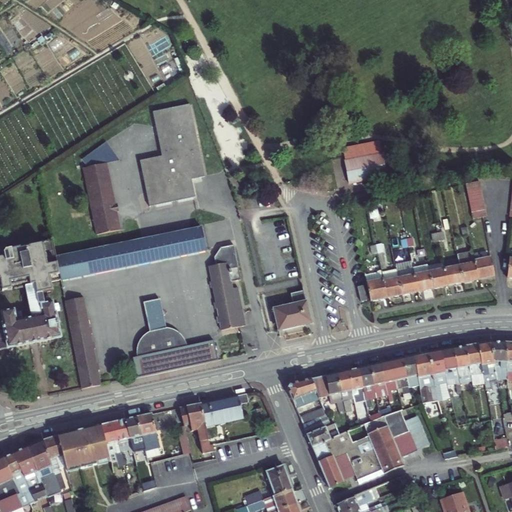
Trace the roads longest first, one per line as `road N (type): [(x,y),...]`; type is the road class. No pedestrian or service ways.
road 1 (primary): [(0,436),(269,374)]
road 2 (primary): [(265,361),(0,421)]
road 3 (primary): [(511,317),(265,361)]
road 4 (primary): [(269,374),(455,334),(511,330)]
road 5 (residential): [(326,511),(269,374)]
